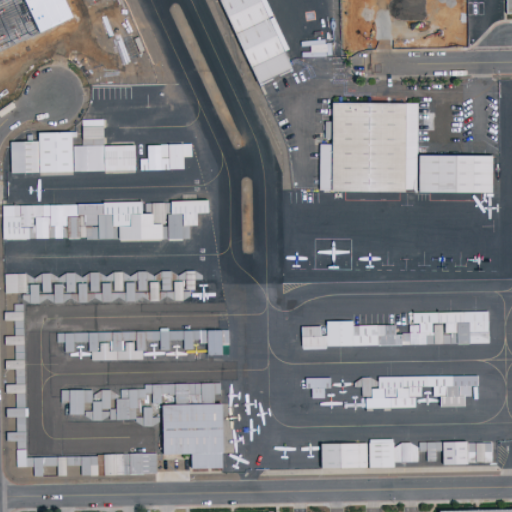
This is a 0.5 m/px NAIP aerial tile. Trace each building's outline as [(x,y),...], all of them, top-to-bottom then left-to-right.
[(5,0),(0,2),(5,16),(2,18),(10,38),(28,32),(16,0),(5,0)] [(236,34),(220,0),(260,0),(269,18),(236,34)] [(511,0),(502,0),(502,12),(511,12),(511,0)] [(251,67),(285,52),(269,18),(236,34),(251,67)] [(0,50),(9,47),(0,21),(0,50)] [(318,191),(319,144),(332,145),(332,103),(457,105),(456,155),(492,156),(492,193),(318,191)] [(130,169),(130,144),(101,145),(100,121),(80,121),(80,123),(79,123),(79,145),(70,145),(71,171),(130,169)] [(136,169),(180,169),(179,156),(189,156),(189,143),(143,144),(143,158),(136,158),(136,169)] [(0,202),(0,238),(26,238),(26,226),(32,226),(32,238),(45,238),(45,232),(70,215),(81,215),(81,227),(73,215),(73,223),(67,223),(67,238),(110,237),(110,239),(156,239),(156,224),(162,220),(162,238),(178,238),(178,225),(192,225),(192,212),(203,212),(203,201),(142,201),(142,213),(137,213),(137,203),(0,202)] [(145,302),(145,273),(62,273),(62,283),(51,283),(51,293),(35,293),(35,273),(3,273),(3,292),(22,292),(22,302),(145,302)] [(302,347),(302,327),(413,325),(413,313),(487,312),(487,344),(302,347)] [(190,330),(191,341),(203,341),(203,354),(218,354),(218,345),(227,345),(226,329),(190,330)] [(189,330),(55,331),(55,342),(62,342),(62,351),(73,351),(73,342),(87,341),(87,360),(140,359),(140,350),(145,350),(145,343),(157,343),(157,349),(167,349),(167,339),(181,339),(181,349),(190,349),(189,330)] [(23,360),(2,360),(3,369),(13,368),(13,384),(2,384),(3,392),(14,392),(14,407),(4,407),(4,416),(14,416),(14,431),(3,431),(4,440),(15,440),(15,448),(23,448),(23,360)] [(326,377),(302,377),(302,388),(308,388),(308,397),(326,397),(326,377)] [(479,407),(478,377),(361,379),(362,409),(479,407)] [(91,389),(58,389),(58,402),(65,402),(66,414),(82,414),(82,402),(92,402),(91,389)] [(162,406),(162,454),(191,454),(191,470),(222,470),(221,405),(162,406)] [(511,466),(320,471),(321,445),(511,440),(511,466)] [(153,453),(25,456),(25,449),(15,449),(16,466),(31,466),(31,476),(40,475),(40,465),(55,465),(55,475),(64,475),(64,465),(78,465),(78,475),(154,473),(153,453)]
